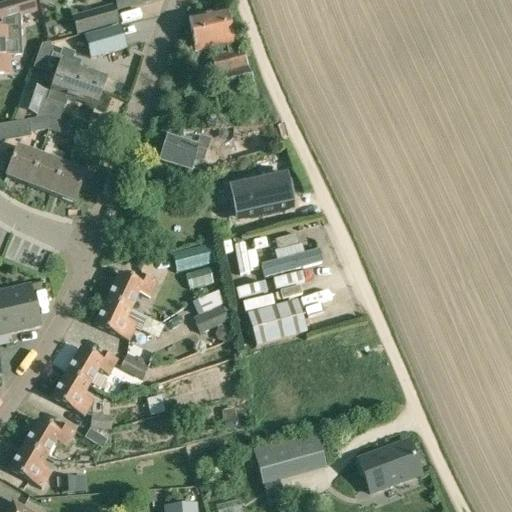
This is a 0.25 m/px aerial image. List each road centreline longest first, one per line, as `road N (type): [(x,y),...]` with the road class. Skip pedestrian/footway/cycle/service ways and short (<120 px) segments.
road 1 (track): [(241,0),(464,511)]
road 2 (residential): [(94,250),(179,0)]
road 3 (residential): [(0,418),(57,329),(94,250)]
